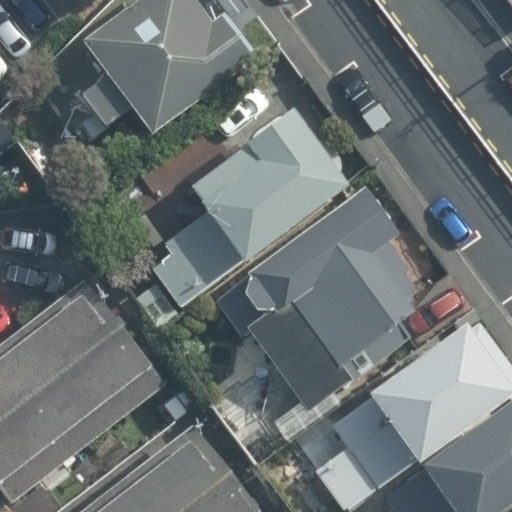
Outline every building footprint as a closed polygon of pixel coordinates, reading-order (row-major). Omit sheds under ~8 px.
[(143,137),(244,60),(197,0),(141,0),(73,52),(92,77),(74,91),(106,134),(128,117),(143,137)] [(0,76),(0,156),(38,130),(0,76)] [(215,293),(361,183),(297,98),(150,208),(175,241),(145,263),(179,307),(208,285),(215,293)] [(361,183),(215,293),(303,410),(450,300),(361,183)] [(0,491),(157,364),(87,278),(0,348),(0,491)] [(385,511),(511,511),(511,377),(473,325),(327,433),(385,511)] [(265,511),(201,428),(91,511),(265,511)]
